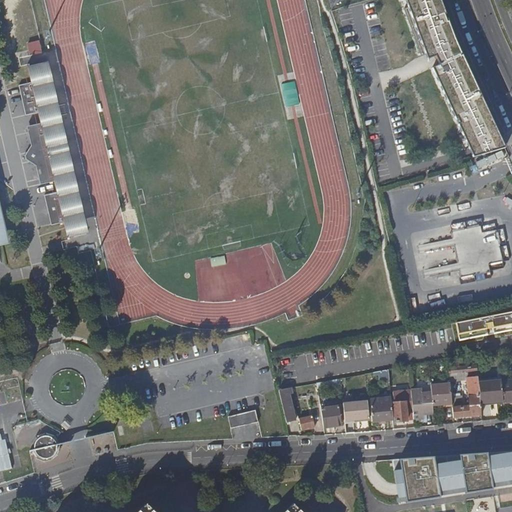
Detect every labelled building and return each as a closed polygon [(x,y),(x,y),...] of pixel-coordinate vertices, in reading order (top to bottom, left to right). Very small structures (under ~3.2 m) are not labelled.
[(448,23),(440,0),(405,0),(408,6),(403,8),(419,55),(423,53),(426,61),(430,73),(467,154),(469,159),(505,148),(503,144),(483,101),(464,58),(448,23)] [(40,40),(27,44),(32,58),(45,54),(40,40)] [(41,59),(30,61),(32,67),(25,69),(28,81),(15,83),(21,114),(35,111),(37,122),(29,124),(28,124),(26,125),(25,126),(24,128),(24,130),(27,144),(23,150),(25,159),(31,164),(34,177),(35,178),(37,180),(38,180),(41,181),(44,180),(50,179),(52,190),(39,193),(46,223),(59,220),(62,232),(67,230),(69,236),(80,233),(68,175),(54,115),(52,105),(41,59)] [(52,105),(54,115),(64,113),(62,102),(52,105)] [(439,272),(459,271),(460,274),(502,271),(498,224),(452,229),(453,241),(437,243),(439,272)] [(511,314),(455,327),(458,342),(511,331),(511,314)] [(478,374),(477,365),(448,368),(449,377),(453,376),(478,374)] [(389,379),(389,369),(368,373),(368,383),(389,379)] [(340,378),(317,383),(318,388),(341,384),(340,378)] [(501,382),(501,381),(478,383),(479,395),(480,403),(503,401),(501,382)] [(511,381),(501,382),(503,401),(503,402),(511,400),(511,381)] [(450,384),(431,385),(431,392),(432,403),(432,405),(451,404),(451,397),(450,384)] [(279,390),(286,422),(295,420),(292,408),(293,407),(290,394),(293,393),(292,387),(279,390)] [(422,389),(411,390),(411,391),(411,392),(411,394),(412,407),(413,415),(413,421),(420,421),(420,418),(423,418),(423,414),(433,413),(432,405),(432,403),(431,392),(422,393),(422,389)] [(405,401),(406,408),(412,407),(411,394),(411,392),(411,391),(404,391),(405,401)] [(480,403),(479,395),(469,395),(470,406),(455,407),(455,403),(451,404),(453,418),(481,415),(480,403)] [(393,419),(391,397),(370,399),(372,421),(393,419)] [(369,419),(367,401),(343,403),(344,421),(369,419)] [(395,421),(407,420),(406,408),(405,401),(394,402),(395,421)] [(321,408),(323,427),(341,424),(339,406),(321,408)] [(256,411),(229,418),(232,429),(259,422),(256,411)] [(299,419),(301,430),(315,427),(312,416),(299,419)] [(0,470),(12,467),(6,438),(2,439),(1,433),(0,433),(0,470)] [(41,458),(45,459),(49,459),(52,457),(54,455),(56,452),(57,448),(56,446),(56,445),(54,441),(52,439),(48,438),(45,437),(41,438),(38,440),(36,443),(35,447),(35,450),(36,454),(38,457),(41,458)] [(511,450),(390,460),(397,498),(511,481),(511,450)] [(510,494),(500,495),(501,504),(511,502),(510,494)] [(148,503),(155,508),(160,502),(154,496),(148,503)]
